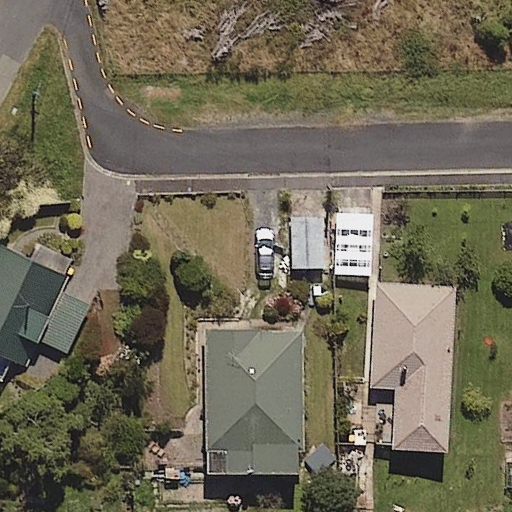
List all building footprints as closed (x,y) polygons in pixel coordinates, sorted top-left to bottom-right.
[(318,263),(318,210),(287,210),(287,264),(318,263)] [(364,265),(367,214),(335,212),(332,263),(364,265)] [(71,263),(3,228),(0,233),(0,373),(11,379),(35,331),(65,347),(88,302),(59,287),(71,263)] [(446,280),(370,277),(366,381),(387,382),(385,440),(439,442),(446,280)] [(291,321),(199,323),(202,438),(146,439),(147,467),(294,463),(291,321)]
